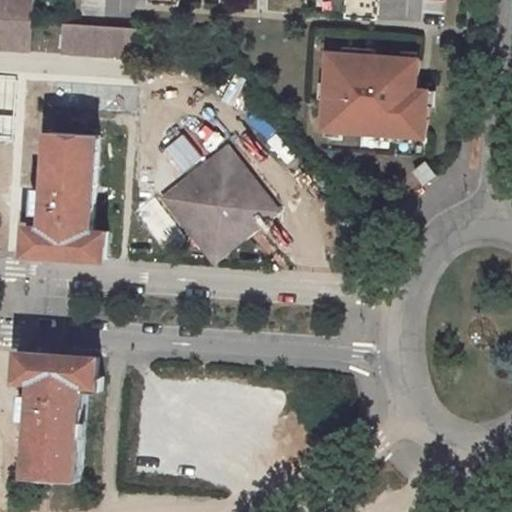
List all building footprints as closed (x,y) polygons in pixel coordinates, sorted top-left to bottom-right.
[(0,0),(0,52),(30,54),(33,0),(0,0)] [(347,0),(346,18),(378,20),(379,0),(347,0)] [(137,29),(64,25),(62,56),(116,60),(136,61),(137,29)] [(419,89),(421,59),(331,52),(325,129),(428,137),(431,90),(419,89)] [(32,228),(31,254),(107,258),(109,232),(95,232),(101,138),(53,135),(50,194),(49,210),(47,228),(32,228)] [(214,265),(281,209),(224,142),(157,199),(214,265)] [(428,161),(414,172),(425,185),(438,175),(428,161)] [(35,193),(34,209),(49,210),(50,194),(35,193)] [(24,353),(22,381),(36,381),(35,399),(35,416),(31,476),(78,479),(85,385),(99,386),(101,358),(24,353)] [(205,363),(142,424),(203,487),(266,427),(205,363)] [(21,398),(20,414),(35,416),(35,399),(21,398)]
